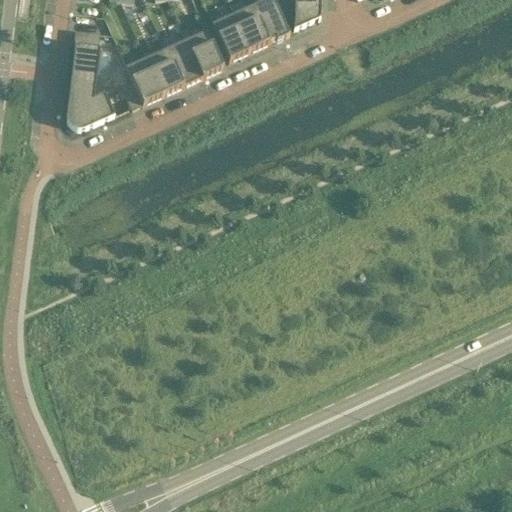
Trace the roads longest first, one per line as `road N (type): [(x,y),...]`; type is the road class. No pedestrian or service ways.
road 1 (residential): [(63,0),(45,138),(51,157),(65,164),(343,37)]
road 2 (primary): [(263,452),(511,338)]
road 3 (primary): [(263,452),(102,511)]
road 4 (primary): [(156,511),(263,452)]
